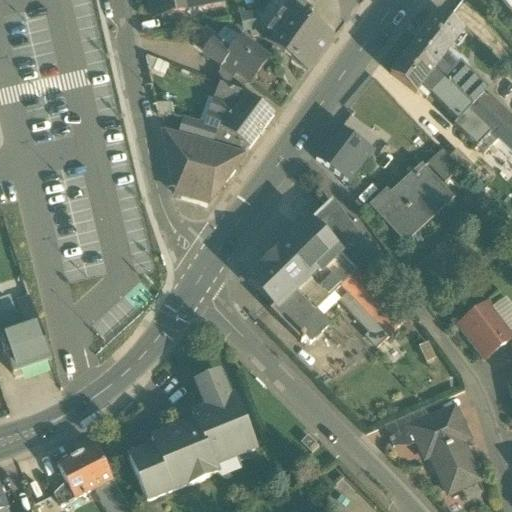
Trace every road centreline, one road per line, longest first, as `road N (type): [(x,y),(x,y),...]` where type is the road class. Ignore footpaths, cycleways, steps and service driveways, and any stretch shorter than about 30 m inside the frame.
road 1 (residential): [(511,504),(490,416),(470,378),(290,147)]
road 2 (residential): [(199,281),(249,346),(412,511)]
road 3 (residential): [(199,281),(159,200),(116,0)]
road 4 (tertiary): [(0,443),(84,407),(129,371),(199,281)]
road 5 (tertiary): [(290,147),(399,0)]
road 6 (tertiary): [(199,281),(290,147)]
